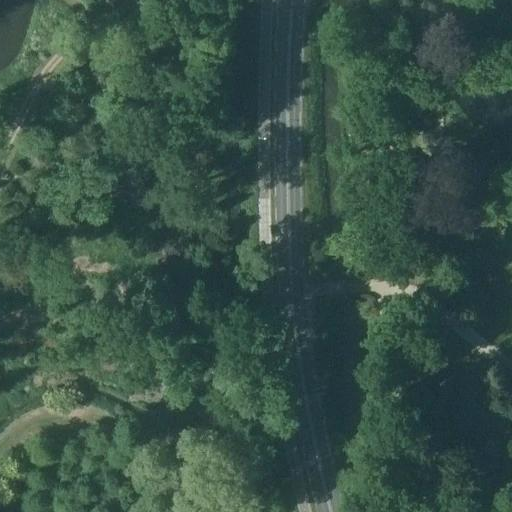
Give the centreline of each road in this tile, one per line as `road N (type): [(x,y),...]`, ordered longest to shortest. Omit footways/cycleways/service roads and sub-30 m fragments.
road 1 (secondary): [(330,511),(291,288),(291,0)]
road 2 (track): [(183,511),(174,478),(133,431),(57,414),(34,421),(0,457)]
road 3 (track): [(216,294),(237,396),(238,455),(154,449)]
road 4 (track): [(0,164),(28,95),(54,60),(135,0)]
road 5 (track): [(75,314),(269,292)]
